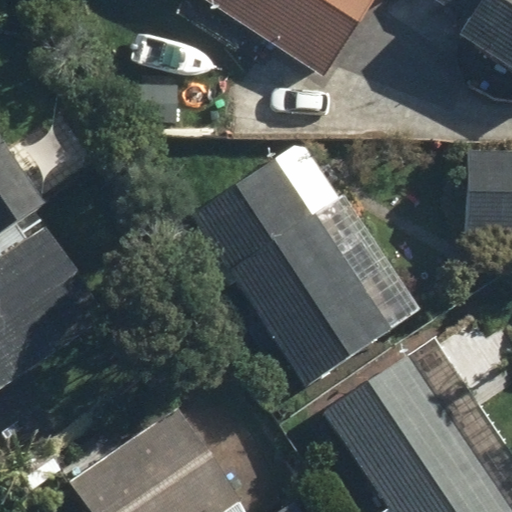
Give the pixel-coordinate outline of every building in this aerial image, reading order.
[(182,0),(324,84),(377,0),(182,0)] [(511,0),(445,0),(439,12),(472,31),(461,51),(511,80),(511,0)] [(175,129),(177,73),(110,71),(108,126),(175,129)] [(511,249),(511,148),(455,148),(455,249),(511,249)] [(296,150),(186,228),(309,401),(418,323),(296,150)] [(0,245),(37,218),(0,167),(0,245)] [(0,264),(0,390),(101,324),(43,236),(0,264)] [(511,511),(511,479),(421,351),(319,423),(381,511),(511,511)] [(230,511),(237,507),(171,417),(64,495),(76,511),(230,511)]
